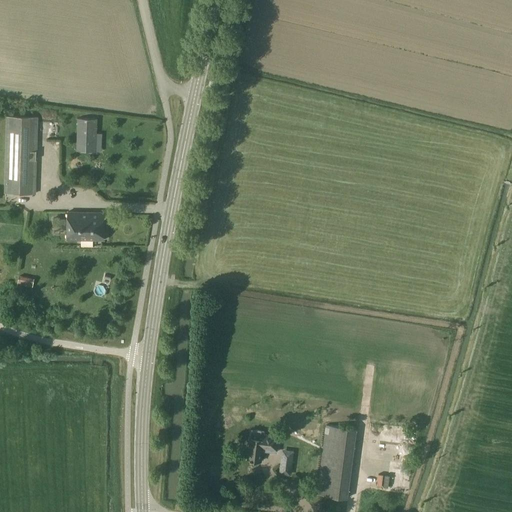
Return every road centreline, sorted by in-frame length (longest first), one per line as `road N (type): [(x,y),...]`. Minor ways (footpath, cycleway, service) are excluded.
road 1 (tertiary): [(147,357),(195,93)]
road 2 (tertiary): [(142,511),(147,357)]
road 3 (unclassified): [(147,357),(0,327)]
